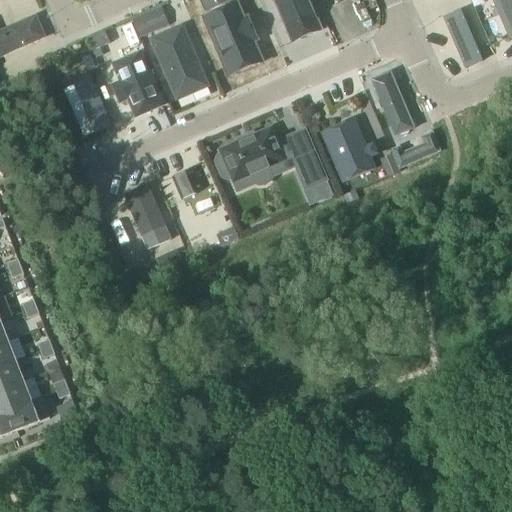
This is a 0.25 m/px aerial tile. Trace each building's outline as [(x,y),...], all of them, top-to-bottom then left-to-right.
[(272,0),(297,58),(327,45),(306,0),(272,0)] [(377,23),(366,0),(329,0),(345,37),(377,23)] [(511,0),(484,0),(508,55),(511,52),(511,0)] [(246,26),(237,5),(236,3),(202,17),(228,77),(229,79),(263,64),(262,62),(253,43),(257,41),(250,24),(246,26)] [(133,23),(138,35),(140,39),(168,27),(161,10),(132,22),(133,23)] [(462,17),(446,24),(468,74),(484,67),(462,17)] [(0,60),(44,42),(34,20),(0,33),(0,60)] [(181,29),(151,42),(177,101),(207,88),(181,29)] [(92,53),(109,45),(105,34),(87,41),(92,53)] [(110,62),(139,128),(166,116),(137,50),(110,62)] [(87,67),(70,74),(91,122),(108,115),(87,67)] [(365,82),(388,139),(407,131),(384,74),(365,82)] [(321,136),(343,186),(375,171),(354,122),(321,136)] [(234,182),(250,175),(250,176),(250,177),(250,178),(250,179),(251,179),(251,180),(251,181),(252,181),(253,182),(253,183),(254,183),(254,184),(255,184),(256,184),(257,185),(258,185),(259,185),(260,185),(261,185),(262,185),(262,184),(263,184),(264,184),(265,183),(266,182),(267,182),(267,181),(268,180),(268,179),(269,178),(269,177),(269,176),(269,175),(269,174),(269,173),(268,172),(268,171),(267,170),(266,169),(266,168),(292,157),(285,141),(276,145),(270,133),(223,153),(221,154),(223,157),(219,159),(217,164),(223,178),(223,179),(228,180),(232,178),(234,182)] [(393,153),(401,172),(441,155),(433,136),(393,153)] [(313,153),(293,162),(306,191),(326,183),(313,153)] [(392,157),(380,162),(388,179),(399,174),(392,157)] [(169,176),(179,200),(194,195),(184,170),(169,176)] [(125,199),(142,238),(164,228),(147,189),(125,199)] [(354,194),(344,198),(347,205),(357,200),(354,194)] [(223,234),(216,237),(221,249),(223,248),(238,241),(233,230),(223,234)] [(158,261),(163,273),(178,267),(173,254),(158,261)] [(9,275),(20,270),(18,263),(6,267),(9,275)] [(146,268),(128,275),(133,286),(137,285),(151,279),(147,270),(146,268)] [(20,270),(9,275),(12,282),(23,278),(20,270)] [(25,314),(36,310),(33,303),(22,307),(25,314)] [(36,310),(25,314),(28,322),(39,317),(36,310)] [(40,354),(51,350),(49,343),(37,347),(40,354)] [(0,369),(14,364),(7,344),(0,346),(0,369)] [(51,350),(40,354),(43,362),(54,358),(51,350)] [(0,391),(22,383),(14,364),(0,369),(0,391)] [(22,383),(0,391),(0,415),(30,404),(22,383)] [(56,395),(67,390),(64,383),(53,387),(56,395)] [(67,390),(56,395),(59,402),(70,398),(67,390)] [(0,437),(1,440),(49,421),(41,400),(30,404),(0,415),(0,437)] [(65,432),(80,426),(72,404),(56,410),(65,432)]
